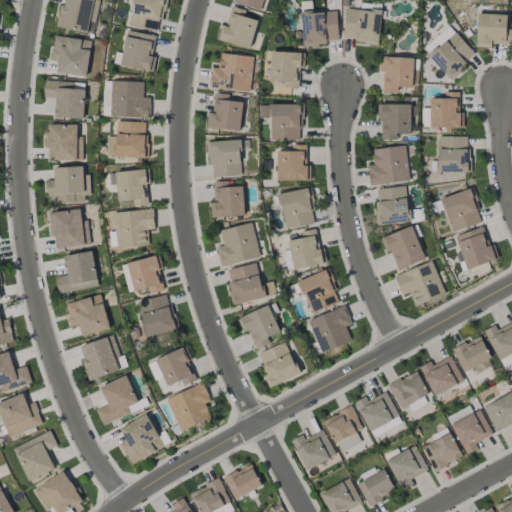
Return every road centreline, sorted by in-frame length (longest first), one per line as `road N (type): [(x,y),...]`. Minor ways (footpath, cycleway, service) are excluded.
road 1 (residential): [(126,503),(73,414),(25,238),(20,120),(35,0)]
road 2 (tertiary): [(511,286),(172,470),(115,511)]
road 3 (tertiary): [(202,0),(179,137),(189,241),(212,329),(259,423)]
road 4 (residential): [(345,89),(347,214),(367,284),(399,348)]
